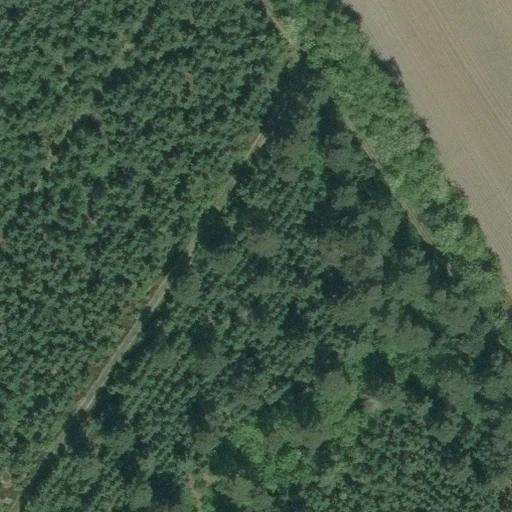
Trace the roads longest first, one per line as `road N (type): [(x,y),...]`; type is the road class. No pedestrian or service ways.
road 1 (track): [(8,511),(313,75),(357,57)]
road 2 (track): [(315,0),(511,310)]
